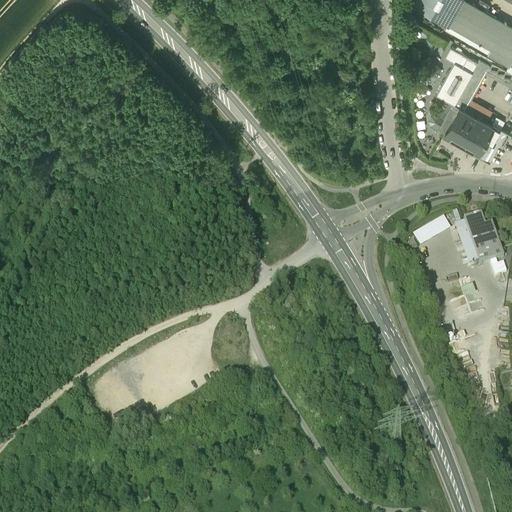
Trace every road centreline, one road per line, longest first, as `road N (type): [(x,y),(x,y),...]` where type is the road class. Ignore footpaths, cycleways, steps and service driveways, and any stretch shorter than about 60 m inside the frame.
road 1 (secondary): [(321,225),(232,109),(125,0)]
road 2 (track): [(397,511),(352,491),(324,454),(267,372),(241,302)]
road 3 (track): [(215,309),(139,339),(70,386),(0,450)]
road 4 (track): [(239,172),(168,81),(81,0)]
road 5 (residential): [(400,197),(380,56),(381,0)]
road 6 (secondary): [(464,511),(388,335)]
road 7 (residential): [(388,335),(367,250),(384,212)]
